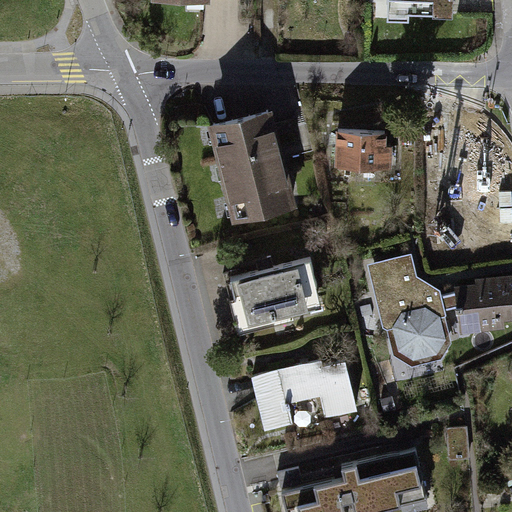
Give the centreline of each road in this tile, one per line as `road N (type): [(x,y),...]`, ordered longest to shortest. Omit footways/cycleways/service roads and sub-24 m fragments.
road 1 (residential): [(122,72),(160,181),(242,511)]
road 2 (residential): [(122,72),(511,75)]
road 3 (residential): [(0,71),(122,72)]
